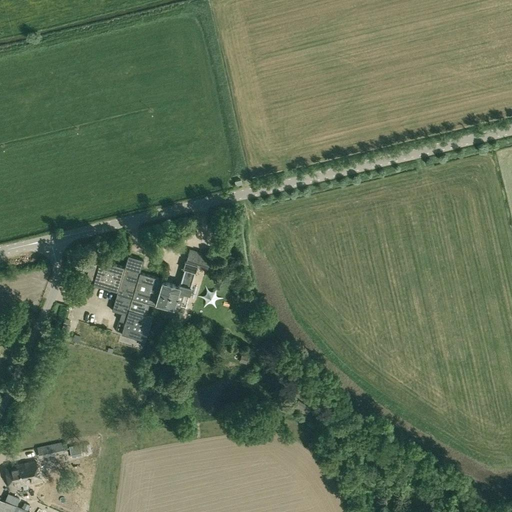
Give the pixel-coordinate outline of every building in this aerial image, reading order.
[(178,285),(161,280),(156,303),(173,307),(173,309),(172,315),(181,317),(183,312),(188,293),(189,293),(191,287),(190,287),(194,273),(195,273),(197,267),(206,270),(210,256),(198,252),(195,264),(186,262),(185,261),(185,263),(182,263),(181,266),(183,268),(183,269),(184,269),(180,284),(179,283),(178,285)] [(156,303),(161,280),(161,279),(139,272),(143,260),(128,255),(124,267),(100,259),(99,264),(90,262),(86,278),(94,280),(93,284),(117,292),(112,310),(121,313),(119,320),(125,322),(121,333),(146,340),(153,316),(146,314),(149,303),(155,305),(156,303)] [(63,317),(57,332),(64,335),(70,320),(63,317)] [(246,364),(248,357),(241,355),(239,362),(246,364)] [(305,415),(309,408),(297,400),(293,406),(305,415)] [(164,415),(175,414),(174,401),(162,402),(164,415)] [(69,446),(71,457),(82,455),(79,444),(69,446)] [(40,480),(36,460),(10,466),(4,467),(8,487),(14,486),(22,484),(23,489),(28,488),(27,483),(40,480)] [(0,511),(29,511),(30,511),(0,497),(0,511)]
